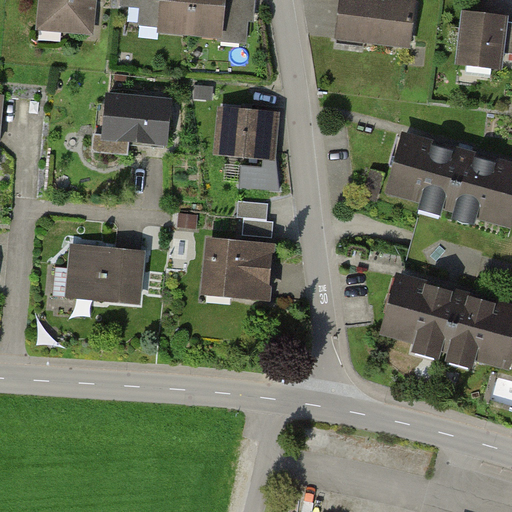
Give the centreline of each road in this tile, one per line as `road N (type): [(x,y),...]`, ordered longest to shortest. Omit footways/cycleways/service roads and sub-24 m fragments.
road 1 (residential): [(322,406),(328,341),(283,0)]
road 2 (tertiary): [(0,378),(322,406)]
road 3 (tertiary): [(322,406),(511,454)]
